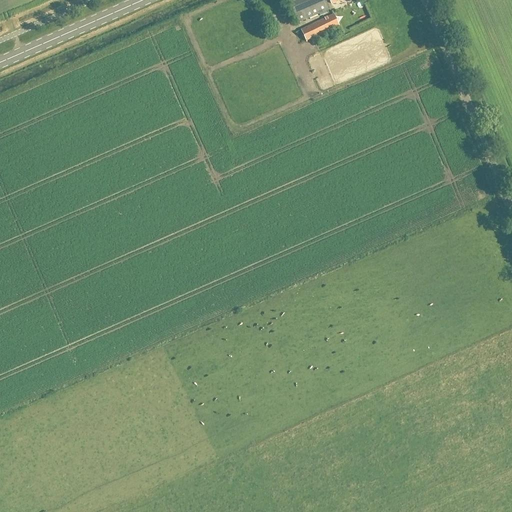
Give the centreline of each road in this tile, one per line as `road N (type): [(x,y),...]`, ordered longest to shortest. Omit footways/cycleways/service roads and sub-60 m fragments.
road 1 (unclassified): [(511,210),(424,0)]
road 2 (secondary): [(0,62),(144,0)]
